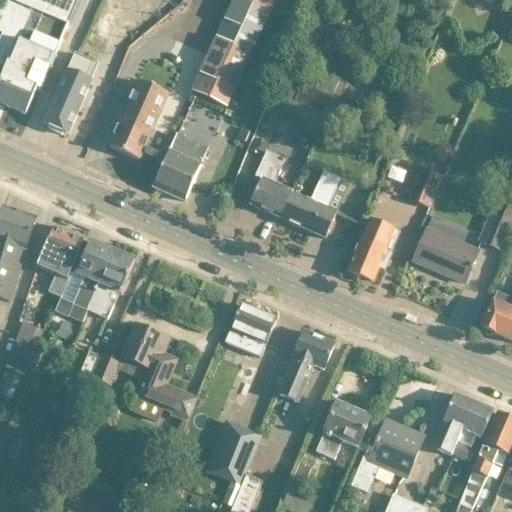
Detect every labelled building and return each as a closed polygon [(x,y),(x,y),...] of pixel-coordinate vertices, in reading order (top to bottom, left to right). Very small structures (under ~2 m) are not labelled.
[(0,104),(26,116),(35,93),(38,95),(37,96),(38,96),(68,26),(78,0),(18,0),(17,4),(8,0),(4,0),(0,11),(0,33),(3,35),(0,40),(0,104)] [(235,0),(234,4),(193,91),(227,106),(268,19),(276,0),(235,0)] [(75,55),(44,125),(50,127),(49,131),(62,137),(63,133),(69,135),(92,83),(90,83),(98,65),(75,55)] [(302,87),(295,103),(324,116),(327,108),(331,100),(339,103),(347,84),(340,81),(341,79),(316,68),(307,89),(302,87)] [(394,82),(379,116),(392,123),(408,88),(394,82)] [(168,97),(138,83),(117,129),(147,143),(168,97)] [(279,157),(296,123),(281,116),(264,149),(279,157)] [(139,162),(147,143),(117,129),(109,148),(139,162)] [(177,136),(153,189),(185,203),(192,188),(193,185),(208,150),(177,136)] [(250,206),(280,220),(291,195),(273,186),(284,162),(266,154),(263,160),(255,178),(261,181),(250,206)] [(429,210),(442,179),(420,170),(407,200),(429,210)] [(291,195),(280,220),(326,240),(334,222),(337,215),(327,210),(340,181),(323,173),(320,181),(310,203),(291,195)] [(480,243),(503,253),(511,230),(511,211),(496,205),(480,243)] [(4,209),(0,219),(0,298),(10,302),(25,252),(36,220),(4,209)] [(385,271),(391,255),(386,253),(395,232),(370,221),(348,273),(373,284),(379,269),(385,271)] [(46,246),(37,268),(56,276),(48,294),(60,299),(61,295),(77,259),(84,241),(54,228),(46,246)] [(465,285),(471,271),(472,272),(474,268),(472,267),(478,254),(426,232),(413,263),(414,264),(416,260),(444,272),(442,276),(465,285)] [(72,306),(60,301),(55,313),(81,324),(87,312),(113,253),(90,243),(76,276),(84,279),(72,306)] [(135,262),(113,253),(87,312),(101,319),(113,292),(121,295),(135,262)] [(511,300),(497,294),(481,330),(511,343),(511,300)] [(277,321),(241,306),(225,346),(260,360),(277,321)] [(23,325),(10,354),(29,363),(42,333),(29,328),(23,325)] [(128,346),(123,359),(148,370),(142,383),(136,398),(129,413),(158,425),(164,410),(172,414),(171,417),(186,424),(188,420),(196,401),(165,388),(176,363),(158,355),(164,340),(136,328),(128,346)] [(324,372),(327,364),(334,345),(305,333),(279,396),(298,404),(313,367),(324,372)] [(90,355),(81,378),(93,383),(94,380),(103,360),(90,355)] [(103,360),(94,380),(109,387),(116,372),(119,365),(104,358),(103,360)] [(451,457),(474,404),(455,396),(442,426),(448,428),(438,451),(451,457)] [(360,444),(371,420),(338,405),(339,403),(338,402),(316,453),(334,461),(342,443),(358,450),(360,444)] [(481,441),(485,431),(493,413),(474,404),(451,457),(464,463),(475,438),(481,441)] [(471,511),(485,479),(486,479),(497,453),(508,458),(511,447),(511,421),(498,415),(490,433),(456,511),(471,511)] [(207,474),(240,488),(260,439),(227,425),(207,474)] [(368,448),(351,489),(367,496),(379,468),(407,480),(424,439),(411,434),(408,441),(383,430),(374,450),(368,448)] [(30,446),(15,440),(7,459),(23,465),(30,446)] [(360,444),(358,450),(366,453),(368,448),(361,445),(360,444)] [(299,466),(290,488),(301,493),(310,470),(299,466)] [(130,477),(125,488),(133,498),(148,495),(154,484),(145,475),(130,477)] [(233,509),(231,511),(251,511),(263,484),(246,477),(237,499),(233,509)] [(290,488),(281,510),(284,511),(301,511),(308,496),(301,493),(290,488)] [(399,511),(404,503),(393,498),(387,511),(399,511)] [(425,511),(404,503),(399,511),(425,511)]
